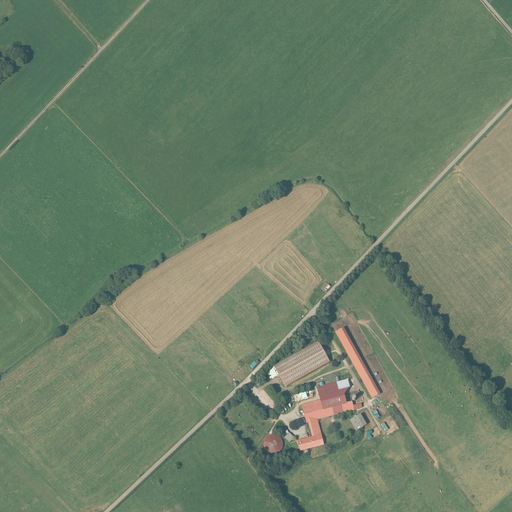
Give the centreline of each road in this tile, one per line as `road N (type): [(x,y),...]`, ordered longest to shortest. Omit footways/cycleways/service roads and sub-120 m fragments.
road 1 (track): [(511,101),(286,339),(106,511)]
road 2 (track): [(0,155),(100,48)]
